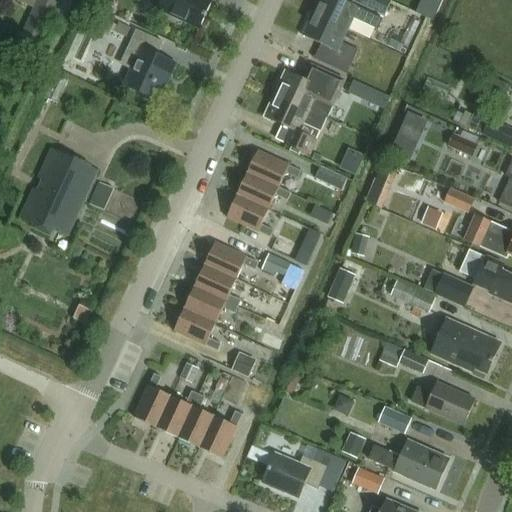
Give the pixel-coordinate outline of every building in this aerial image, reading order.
[(14,0),(15,0),(34,9),(18,43),(37,52),(60,0),(14,0)] [(162,0),(158,9),(200,28),(212,1),(210,0),(162,0)] [(319,0),(314,12),(348,29),(353,18),(377,30),(383,19),(342,0),(319,0)] [(355,0),(384,14),(391,1),(389,0),(355,0)] [(342,42),(348,29),(314,12),(303,35),(330,47),(323,62),(347,73),(358,50),(342,42)] [(171,76),(177,63),(159,54),(164,42),(137,30),(121,64),(132,70),(125,84),(158,99),(169,74),(171,76)] [(276,93),(311,110),(324,116),(339,84),(310,71),(306,81),(286,72),(276,93)] [(353,78),(348,91),(383,106),(388,94),(353,78)] [(327,118),(324,116),(311,110),(276,93),(265,116),(283,124),(275,140),(309,157),(321,132),(327,118)] [(511,149),(511,131),(490,121),(489,122),(474,115),(468,128),(483,135),(483,136),(511,149)] [(478,146),(453,135),(447,147),(472,158),(478,146)] [(348,147),(342,165),(358,170),(364,153),(348,147)] [(69,235),(99,170),(53,149),(38,180),(31,176),(26,186),(34,190),(21,217),(34,223),(32,226),(56,237),(59,230),(69,235)] [(259,150),(248,172),(280,187),(287,172),(299,177),(302,171),(259,150)] [(351,180),(321,166),(316,178),(346,192),(351,180)] [(396,173),(380,166),(373,182),(374,183),(366,203),(381,209),(396,173)] [(248,172),(238,194),(269,209),(276,194),(288,200),(292,192),(280,187),(248,172)] [(511,178),(499,203),(511,208),(511,178)] [(104,212),(113,190),(100,184),(90,206),(104,212)] [(474,200),(450,189),(444,204),(468,214),(474,200)] [(238,194),(227,216),(271,237),(275,229),(262,223),(269,209),(238,194)] [(511,230),(491,221),(476,214),(464,239),(507,258),(510,253),(511,253),(511,230)] [(364,259),(369,240),(356,236),(351,255),(364,259)] [(216,242),(205,264),(237,278),(244,263),(256,269),(259,262),(216,242)] [(511,305),(511,275),(501,271),(504,266),(505,264),(486,256),(486,258),(470,251),(460,272),(469,276),(477,279),(476,283),(477,283),(475,287),(490,293),(488,296),(511,305)] [(291,264),(269,254),(263,266),(285,276),(291,264)] [(205,264),(195,286),(239,306),(242,299),(230,293),(237,278),(205,264)] [(336,267),(329,296),(346,300),(353,270),(336,267)] [(475,286),(445,273),(435,294),(466,307),(475,286)] [(437,297),(399,281),(393,295),(430,312),(437,297)] [(195,286),(185,307),(216,322),(223,307),(236,312),(239,306),(195,286)] [(185,307),(175,330),(218,350),(222,343),(209,337),(216,322),(185,307)] [(446,320),(432,354),(472,371),(474,367),(487,373),(500,343),(446,320)] [(423,374),(429,361),(389,343),(381,360),(398,368),(400,363),(423,374)] [(232,371),(248,378),(256,360),(240,353),(232,371)] [(187,364),(180,379),(192,384),(199,369),(187,364)] [(155,373),(134,416),(157,427),(172,395),(157,388),(162,377),(155,373)] [(465,425),(476,399),(437,383),(433,394),(419,388),(412,403),(465,425)] [(172,395),(157,427),(179,437),(199,394),(192,391),(187,402),(172,395)] [(199,394),(179,437),(200,447),(215,415),(200,408),(205,397),(199,394)] [(412,420),(386,408),(379,424),(406,436),(412,420)] [(215,415),(200,447),(222,457),(243,414),(236,411),(230,422),(215,415)] [(367,440),(351,433),(342,453),(358,460),(367,440)] [(450,459),(408,440),(401,456),(390,451),(390,452),(375,446),(369,460),(436,490),(450,459)] [(320,450),(315,461),(302,455),(299,463),(274,453),(262,482),(299,498),(305,484),(318,489),(320,486),(334,492),(347,461),(320,450)] [(385,481),(359,470),(352,486),(378,497),(385,481)] [(413,511),(386,500),(382,510),(374,506),(371,511),(413,511)]
